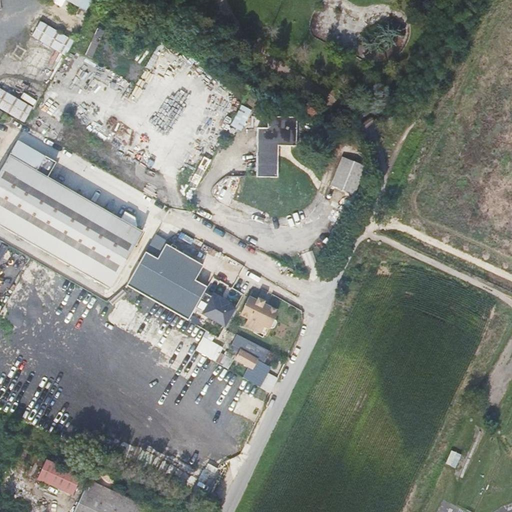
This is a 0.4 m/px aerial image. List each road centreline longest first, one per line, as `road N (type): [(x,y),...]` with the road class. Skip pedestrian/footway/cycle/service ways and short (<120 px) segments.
road 1 (unclassified): [(364,230),(226,511)]
road 2 (track): [(511,359),(446,510)]
road 3 (track): [(511,298),(364,230)]
